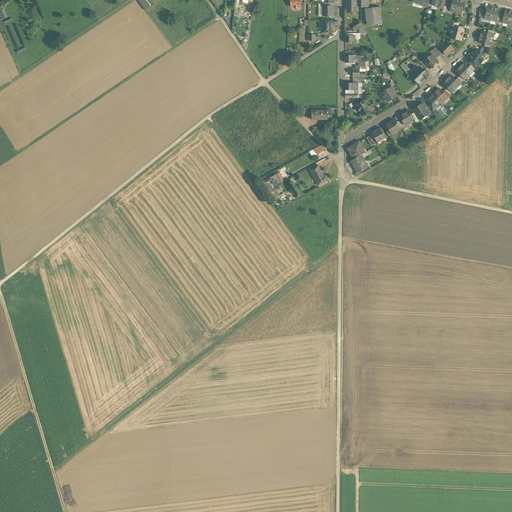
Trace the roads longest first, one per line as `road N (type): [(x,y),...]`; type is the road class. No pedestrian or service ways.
road 1 (track): [(339,251),(52,472)]
road 2 (residential): [(340,0),(341,141),(418,95),(464,51),(477,0)]
road 3 (track): [(338,511),(341,178)]
road 4 (track): [(264,82),(202,121),(0,283)]
road 5 (track): [(219,17),(19,152)]
road 6 (track): [(0,290),(64,511)]
road 7 (track): [(354,180),(419,144),(511,61)]
road 8 (track): [(318,262),(208,117)]
road 9 (track): [(341,178),(511,212)]
road 10 (track): [(0,89),(132,0)]
